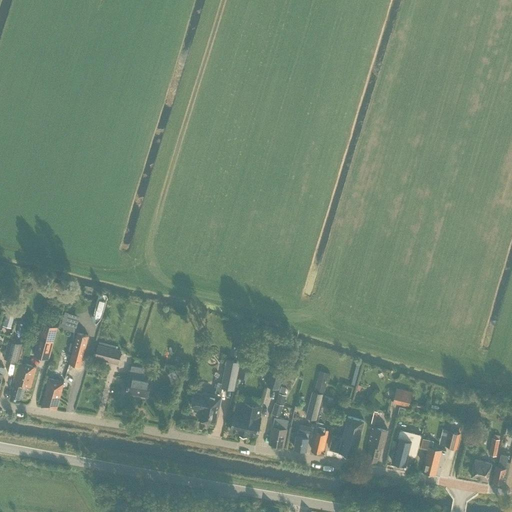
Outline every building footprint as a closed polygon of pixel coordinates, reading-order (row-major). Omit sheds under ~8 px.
[(6,314),(3,326),(11,328),(14,317),(6,314)] [(43,323),(33,354),(48,359),(57,327),(43,323)] [(77,332),(69,363),(80,366),(89,335),(77,332)] [(22,343),(9,340),(5,358),(17,361),(22,343)] [(118,363),(121,351),(98,345),(95,357),(118,363)] [(235,350),(233,361),(239,362),(241,352),(235,350)] [(204,394),(194,392),(191,407),(201,409),(199,418),(216,422),(221,396),(220,396),(222,386),(233,389),(239,362),(233,361),(227,360),(222,383),(218,382),(215,395),(204,393),(204,394)] [(15,377),(13,386),(14,386),(11,396),(19,398),(20,396),(22,397),(25,386),(31,387),(36,367),(20,363),(16,377),(15,377)] [(148,396),(151,380),(144,379),(145,374),(144,374),(145,368),(132,365),(127,392),(148,396)] [(321,385),(330,385),(331,367),(322,366),(321,385)] [(267,385),(278,388),(282,373),(271,370),(267,385)] [(60,397),(64,381),(49,378),(42,406),(56,409),(60,397)] [(393,402),(408,406),(412,391),(399,388),(397,387),(393,402)] [(305,418),(308,418),(316,420),(319,407),(323,394),(312,391),(305,418)] [(323,403),(322,406),(330,408),(332,399),(324,397),(323,403)] [(259,417),(261,406),(244,402),(242,414),(234,412),(230,429),(240,431),(240,433),(247,435),(247,433),(257,435),(261,418),(259,417)] [(279,417),(282,405),(276,403),(272,415),(279,417)] [(273,426),(269,443),(284,445),(287,429),(289,419),(279,417),(275,416),(273,426)] [(355,455),(365,420),(348,416),(342,437),(333,435),(330,448),(339,450),(339,451),(355,455)] [(307,424),(307,426),(300,424),(299,430),(298,430),(297,435),(294,447),(306,450),(308,437),(309,432),(311,425),(307,424)] [(324,450),(329,430),(324,429),(325,427),(318,426),(317,431),(313,451),(321,452),(321,449),(324,450)] [(385,446),(388,430),(373,426),(369,442),(371,442),(367,458),(377,461),(381,445),(385,446)] [(398,437),(392,460),(406,464),(411,446),(416,448),(420,434),(409,431),(407,439),(398,437)] [(423,438),(420,447),(428,449),(423,472),(440,475),(446,450),(432,447),(433,441),(423,438)] [(496,455),(499,439),(493,438),(490,454),(496,455)] [(507,461),(508,455),(501,454),(498,466),(496,466),(493,481),(502,483),(504,474),(508,475),(510,462),(507,461)] [(483,458),(482,461),(475,459),(471,476),(488,480),(492,463),(491,463),(492,460),(483,458)]
